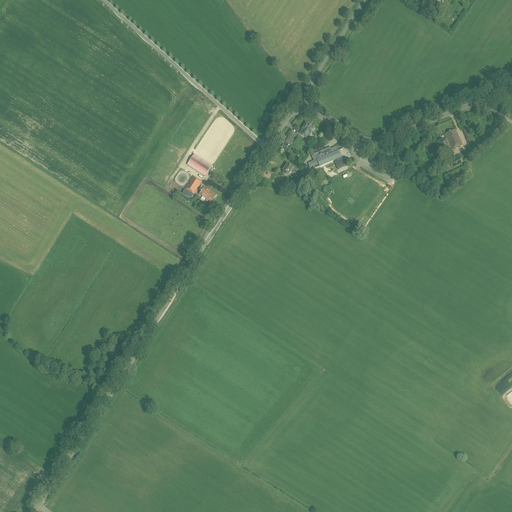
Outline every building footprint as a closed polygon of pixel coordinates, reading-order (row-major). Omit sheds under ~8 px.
[(299,133),(308,139),(314,129),(306,123),(299,133)] [(463,131),(468,144),(474,141),(469,128),(463,131)] [(439,147),(442,154),(452,150),(462,145),(455,130),(445,134),(447,138),(444,140),(444,141),(435,146),(436,148),(439,147)] [(311,155),(314,161),(308,164),(309,168),(312,167),(313,169),(334,161),(338,169),(347,166),(344,159),(342,160),(338,151),(343,149),(341,144),(336,146),(336,147),(331,149),(331,148),(330,147),(328,148),(311,155)] [(187,165),(205,177),(212,166),(194,154),(187,165)] [(450,162),(452,168),(462,163),(460,157),(450,162)] [(285,174),(288,176),(291,172),(294,173),(296,170),(293,168),(288,164),(283,170),(286,172),(285,174)] [(449,186),(450,187),(456,185),(456,182),(471,175),(467,165),(445,175),(449,186)] [(297,181),(302,185),(305,180),(310,172),(304,169),(297,181)] [(185,189),(193,195),(202,182),(193,176),(189,182),(190,183),(189,185),(188,184),(185,189)] [(204,187),(199,194),(205,198),(211,202),(216,195),(210,191),(204,187)]
